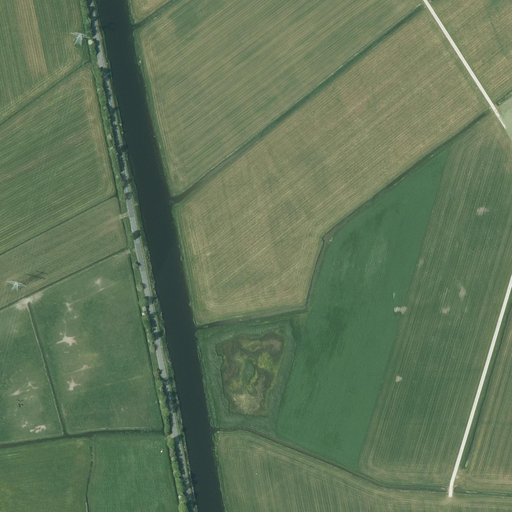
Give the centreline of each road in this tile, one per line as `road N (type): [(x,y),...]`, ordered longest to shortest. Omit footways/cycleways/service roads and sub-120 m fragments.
road 1 (tertiary): [(189,511),(88,0)]
road 2 (track): [(511,276),(448,494)]
road 3 (track): [(422,0),(511,140)]
